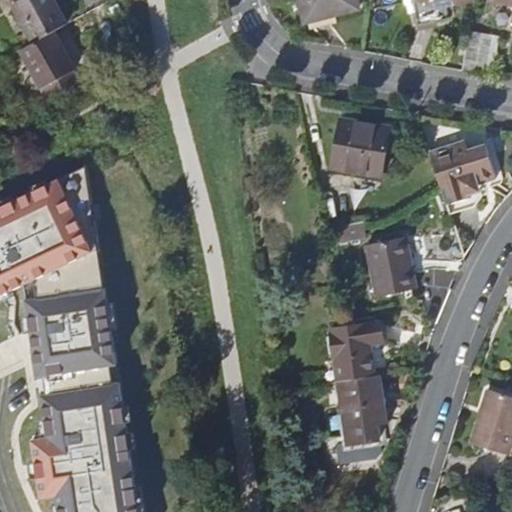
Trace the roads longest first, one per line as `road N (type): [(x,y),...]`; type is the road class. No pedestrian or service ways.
road 1 (unclassified): [(401,511),(453,338),(490,255),(511,228)]
road 2 (unclassified): [(511,104),(299,64),(268,49),(245,8)]
